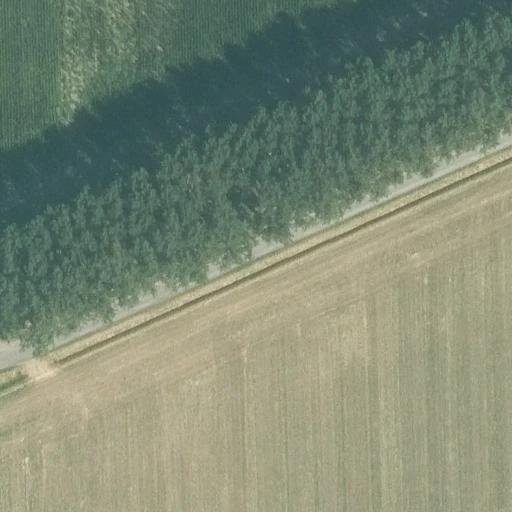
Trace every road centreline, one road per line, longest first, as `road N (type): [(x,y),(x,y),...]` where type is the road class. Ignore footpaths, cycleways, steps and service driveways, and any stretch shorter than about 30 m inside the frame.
road 1 (track): [(511,39),(0,269)]
road 2 (unclassified): [(0,363),(511,134)]
